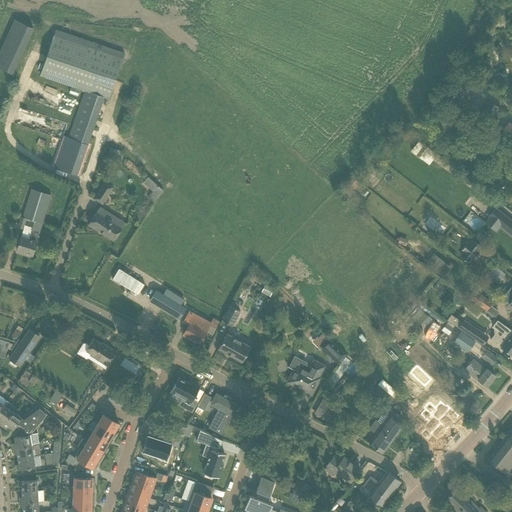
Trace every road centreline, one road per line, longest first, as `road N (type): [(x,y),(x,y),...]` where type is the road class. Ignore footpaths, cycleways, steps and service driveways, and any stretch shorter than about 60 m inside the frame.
road 1 (residential): [(176,357),(0,276)]
road 2 (residential): [(417,493),(373,457),(261,400)]
road 3 (residential): [(176,357),(137,420),(108,511)]
road 4 (secondary): [(417,493),(511,393)]
